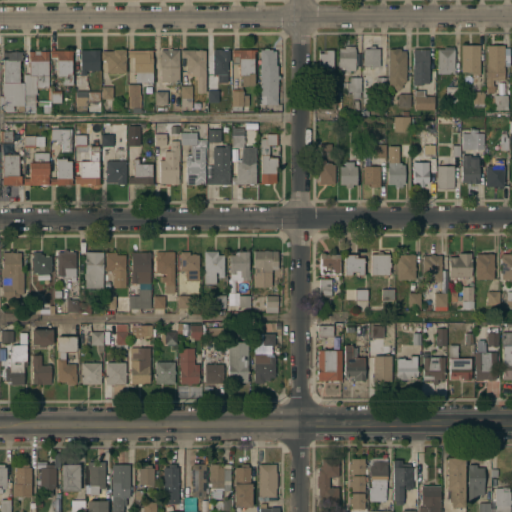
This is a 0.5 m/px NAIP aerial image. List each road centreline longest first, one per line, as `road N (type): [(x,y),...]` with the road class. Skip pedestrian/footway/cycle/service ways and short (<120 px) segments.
road 1 (tertiary): [(0,426),(511,422)]
road 2 (tertiary): [(0,221),(511,218)]
road 3 (residential): [(0,19),(511,17)]
road 4 (residential): [(299,0),(299,511)]
